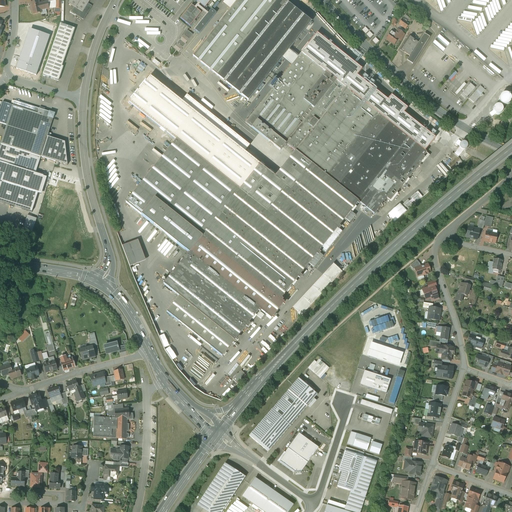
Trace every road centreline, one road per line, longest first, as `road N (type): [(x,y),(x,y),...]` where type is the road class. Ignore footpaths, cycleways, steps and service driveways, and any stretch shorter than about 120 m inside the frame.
road 1 (tertiary): [(323,0),(417,94),(483,139)]
road 2 (primary): [(381,259),(237,406)]
road 3 (tertiary): [(100,283),(110,258),(86,172),(83,99)]
road 4 (primary): [(381,259),(511,148)]
road 5 (residential): [(444,234),(434,259),(463,368)]
road 6 (residential): [(148,351),(19,391)]
road 7 (residential): [(136,511),(145,391)]
